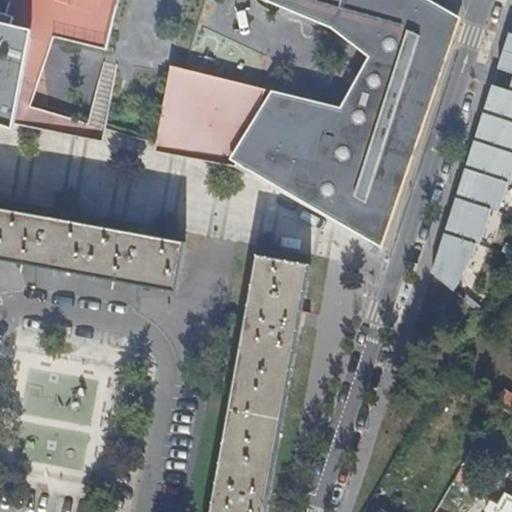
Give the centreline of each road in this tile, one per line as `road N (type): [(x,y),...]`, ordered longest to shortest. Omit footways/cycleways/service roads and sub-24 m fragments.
road 1 (residential): [(321,511),(483,3)]
road 2 (residential): [(143,511),(167,371),(163,349),(138,326),(0,307)]
